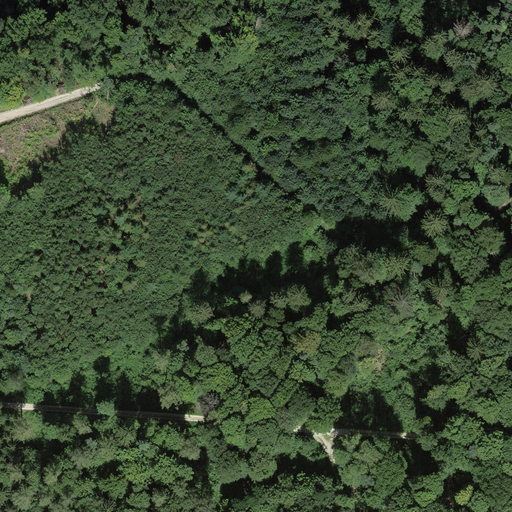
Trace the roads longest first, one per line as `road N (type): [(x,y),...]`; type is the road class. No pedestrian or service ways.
road 1 (track): [(0,118),(107,82),(154,83),(176,93),(241,159),(345,242),(386,258),(417,252),(511,202)]
road 2 (track): [(511,445),(0,405)]
